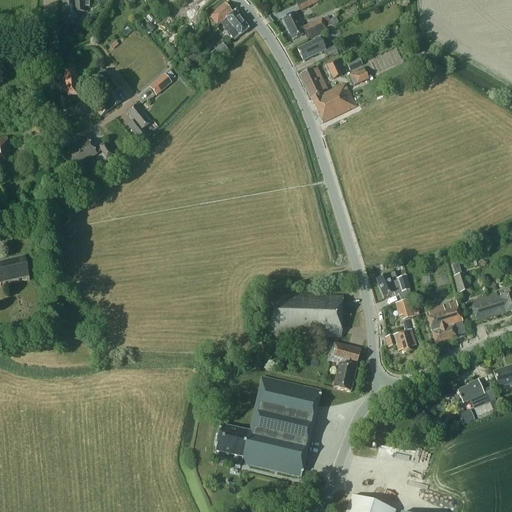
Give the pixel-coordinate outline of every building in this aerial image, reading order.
[(64,24),(75,23),(75,13),(84,12),(84,7),(89,7),(88,0),(78,0),(63,0),(64,24)] [(310,7),(306,0),(300,0),(296,2),(300,11),(310,7)] [(232,14),(224,5),(210,17),(217,26),(221,23),(235,41),(249,29),(235,12),(232,14)] [(295,15),(294,13),(282,19),(293,41),(305,36),(307,41),(327,31),(326,29),(331,26),(327,17),(322,20),(304,28),(297,14),(295,15)] [(144,28),(150,34),(155,29),(150,23),(144,28)] [(332,39),(342,34),(338,28),(329,33),(332,39)] [(297,50),(303,62),(324,52),(327,58),(337,52),(335,47),(326,51),(320,39),(319,37),(314,40),(315,42),(297,50)] [(211,53),(217,61),(229,52),(222,44),(211,53)] [(187,61),(191,67),(198,62),(193,56),(187,61)] [(375,60),(379,72),(389,68),(385,56),(375,60)] [(350,71),(362,66),(359,59),(347,65),(350,71)] [(338,61),(326,66),(333,81),(343,76),(340,71),(342,70),(338,61)] [(327,90),(316,67),(300,76),(311,99),(323,123),(356,108),(349,91),(348,91),(345,84),(324,94),(323,92),(327,90)] [(76,76),(75,68),(64,69),(65,80),(63,80),(64,97),(80,96),(78,76),(76,76)] [(357,81),(367,76),(364,68),(353,73),(357,81)] [(107,76),(104,71),(93,78),(97,83),(107,76)] [(165,76),(149,89),(156,97),(172,84),(165,76)] [(101,117),(121,102),(115,93),(121,88),(112,78),(106,82),(112,90),(92,104),(101,117)] [(95,90),(94,91),(95,92),(98,96),(107,89),(103,84),(95,90)] [(145,112),(138,104),(127,113),(133,121),(127,125),(141,142),(149,137),(143,130),(151,124),(143,114),(145,112)] [(31,124),(33,134),(32,134),(33,143),(48,141),(47,132),(44,133),(43,122),(31,124)] [(0,138),(0,169),(11,168),(7,138),(0,138)] [(95,151),(88,140),(66,153),(75,168),(97,155),(96,154),(101,151),(106,159),(112,156),(105,144),(99,148),(100,148),(95,151)] [(0,287),(29,281),(25,260),(0,265),(0,287)] [(458,272),(455,264),(451,266),(455,277),(453,277),(459,294),(470,290),(464,274),(463,275),(462,271),(458,272)] [(397,280),(395,273),(386,275),(387,276),(376,280),(383,298),(394,294),(395,296),(398,295),(401,301),(411,298),(406,277),(397,280)] [(511,289),(499,294),(501,297),(498,298),(497,295),(471,303),(473,309),(477,323),(506,314),(511,312),(511,289)] [(264,336),(342,338),(343,297),(265,294),(264,336)] [(414,318),(412,309),(409,301),(402,303),(398,304),(402,316),(403,321),(414,318)] [(454,327),(463,324),(456,302),(425,312),(435,345),(458,338),(454,327)] [(418,308),(412,309),(414,318),(420,316),(418,308)] [(410,330),(407,321),(402,323),(405,332),(410,330)] [(416,346),(411,330),(393,336),(386,338),(389,348),(396,345),(398,352),(403,350),(404,354),(413,351),(412,348),(416,346)] [(351,392),(353,384),(357,368),(356,368),(361,351),(334,344),(330,361),(340,364),(334,388),(351,392)] [(511,367),(502,371),(501,369),(495,371),(496,373),(493,374),(498,387),(511,382),(511,367)] [(243,458),(241,464),(301,478),(321,392),(262,378),(249,432),(248,432),(242,458),(243,458)] [(484,395),(479,384),(477,381),(472,383),(472,384),(457,391),(463,404),(469,402),(473,411),(474,410),(489,403),(490,403),(495,401),(491,392),(484,395)] [(493,410),(493,411),(498,408),(495,401),(490,404),(493,410)] [(489,403),(474,410),(477,417),(493,410),(490,404),(490,403),(489,403)] [(463,424),(463,426),(474,421),(470,412),(459,417),(460,418),(463,424)] [(463,424),(460,418),(453,422),(455,428),(463,424)] [(221,426),(215,452),(219,453),(218,458),(227,460),(228,455),(242,458),(248,432),(244,431),(221,426)] [(294,494),(301,497),(306,486),(299,483),(294,494)] [(346,511),(395,511),(396,511),(352,497),(346,511)]
